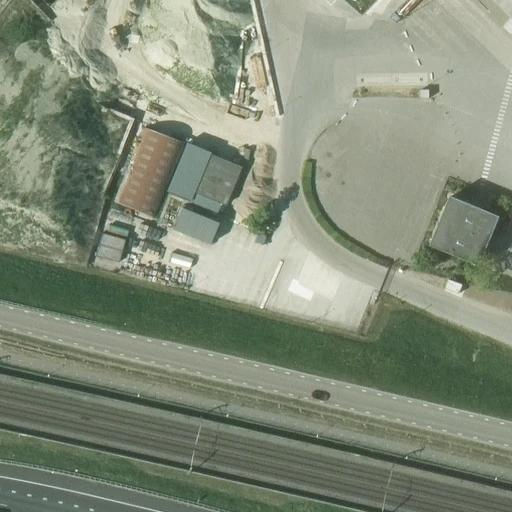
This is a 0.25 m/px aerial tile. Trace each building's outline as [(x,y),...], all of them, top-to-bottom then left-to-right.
[(511,0),(490,0),(511,21),(511,0)] [(142,127),(113,203),(154,219),(183,144),(142,127)] [(194,193),(225,206),(240,167),(209,154),(194,193)] [(480,266),(500,217),(451,197),(431,245),(480,266)] [(182,208),(173,231),(209,245),(218,223),(182,208)] [(118,263),(124,240),(101,234),(95,257),(118,263)]
